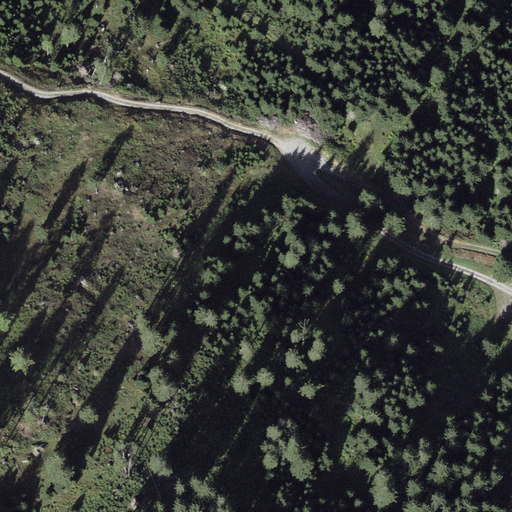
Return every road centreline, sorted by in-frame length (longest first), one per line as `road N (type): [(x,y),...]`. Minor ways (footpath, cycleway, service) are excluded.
road 1 (track): [(305,166),(275,140),(199,113),(94,94),(38,94),(0,74)]
road 2 (track): [(305,166),(325,192),(414,252),(511,293)]
road 3 (track): [(511,257),(439,242),(387,199),(305,166)]
